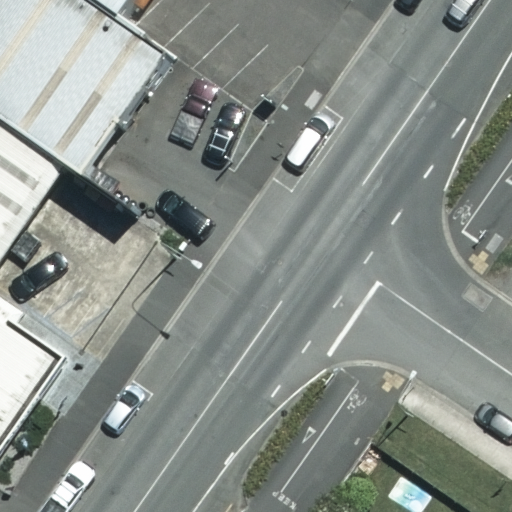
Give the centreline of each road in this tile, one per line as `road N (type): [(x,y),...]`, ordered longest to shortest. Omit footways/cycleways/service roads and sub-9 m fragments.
road 1 (tertiary): [(322,243),(136,511)]
road 2 (tertiary): [(490,0),(322,243)]
road 3 (unclassified): [(322,243),(511,372)]
